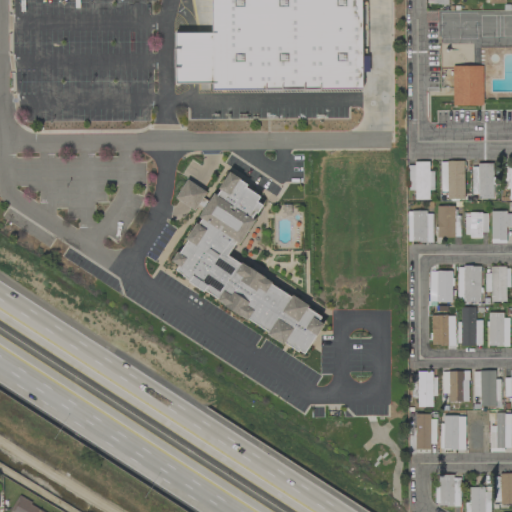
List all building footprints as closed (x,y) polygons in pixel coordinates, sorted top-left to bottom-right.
[(354,0),(355,86),(175,87),(175,37),(213,36),(211,0),(354,0)] [(482,106),(482,66),(451,66),(452,106),(482,106)] [(462,161),(439,162),(440,192),(446,192),(446,199),(463,199),(462,161)] [(408,191),(414,191),(414,200),(429,200),(428,191),(433,191),(433,171),(428,171),(428,163),(407,163),(408,191)] [(492,164),(471,165),(471,198),(493,198),(492,164)] [(511,164),(503,164),(503,184),(508,184),(508,199),(511,199),(511,164)] [(229,259),(265,199),(225,175),(167,271),(304,354),(326,318),(229,259)] [(174,200),(195,210),(205,191),(184,180),(174,200)] [(436,238),(454,238),(454,207),(437,207),(436,238)] [(432,242),(431,212),(407,212),(407,242),(432,242)] [(491,244),(505,243),(505,227),(511,227),(511,212),(490,213),(491,244)] [(485,213),(467,213),(467,237),(485,238),(485,213)] [(457,267),(456,301),(479,301),(480,267),(457,267)] [(505,302),(505,288),(509,288),(509,267),(485,267),(486,292),(490,292),(490,302),(505,302)] [(481,345),(481,321),(475,321),(476,307),(460,307),(459,322),(456,322),(456,345),(481,345)] [(487,347),(508,347),(508,315),(488,314),(487,347)] [(453,346),(453,316),(431,315),(430,345),(453,346)] [(511,408),(511,370),(509,370),(509,378),(503,379),(504,397),(510,397),(510,408),(511,408)] [(467,371),(441,372),(441,394),(447,394),(447,402),(468,401),(467,371)] [(473,371),(473,397),(479,397),(479,407),(499,406),(499,380),(494,380),(494,371),(473,371)] [(432,407),(431,396),(435,396),(434,372),(410,373),(411,391),(416,391),(417,407),(432,407)] [(495,426),(488,426),(489,451),(502,451),(502,448),(510,448),(509,413),(494,414),(495,426)] [(434,416),(414,415),(414,449),(434,450),(434,416)] [(464,416),(441,416),(440,450),(463,450),(464,416)] [(460,506),(459,476),(438,477),(438,486),(434,486),(434,506),(460,506)] [(468,511),(488,511),(488,487),(469,488),(468,511)] [(8,511),(44,511),(18,497),(8,511)]
